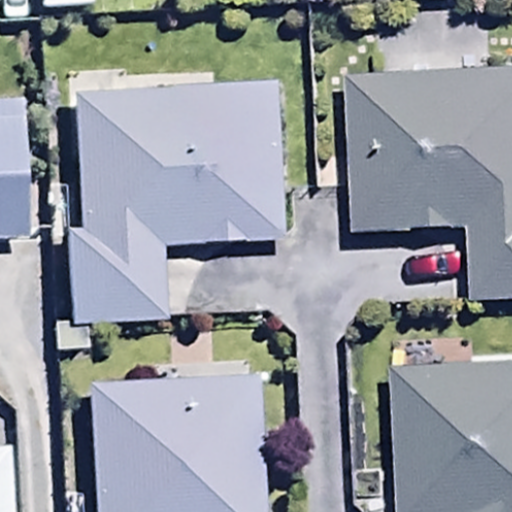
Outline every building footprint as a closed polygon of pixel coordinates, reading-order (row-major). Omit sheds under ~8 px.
[(37,0),(38,20),(89,18),(88,0),(37,0)] [(511,79),(345,89),(352,250),(467,244),(470,311),(511,308),(511,79)] [(63,233),(68,336),(160,333),(157,254),(288,249),(282,94),(66,103),(71,232),(63,233)] [(0,252),(26,251),(18,107),(0,108),(0,252)] [(151,394),(84,397),(88,511),(260,511),(255,370),(150,374),(151,394)] [(511,511),(511,373),(386,384),(396,511),(511,511)] [(0,511),(8,511),(8,461),(0,461),(0,511)]
